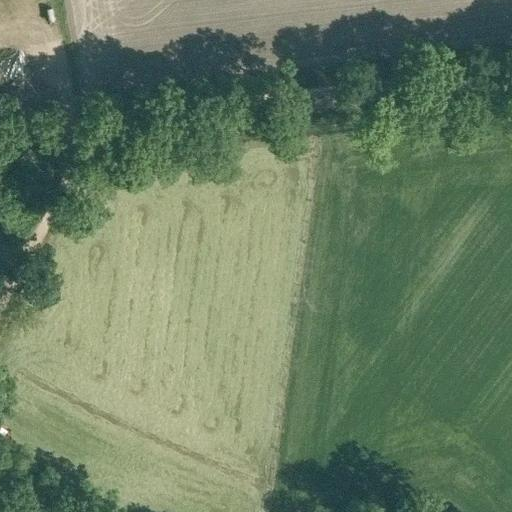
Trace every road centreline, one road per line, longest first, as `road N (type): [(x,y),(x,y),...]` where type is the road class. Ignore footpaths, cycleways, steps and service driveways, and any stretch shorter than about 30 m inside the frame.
road 1 (unclassified): [(0,136),(511,76)]
road 2 (track): [(0,301),(96,126)]
